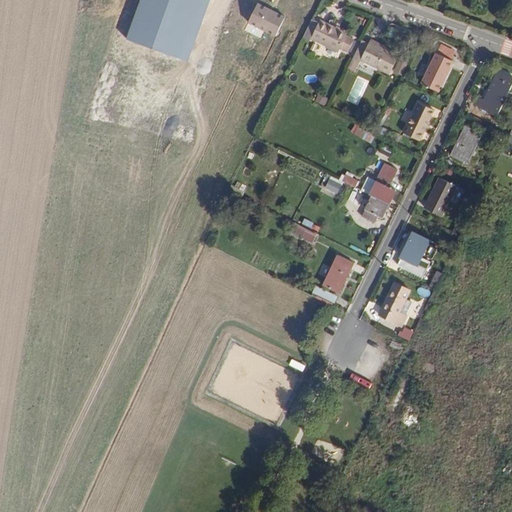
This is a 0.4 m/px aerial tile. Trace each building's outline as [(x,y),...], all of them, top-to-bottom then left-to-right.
[(208,0),(140,0),(127,39),(187,60),(208,0)] [(285,17),(257,3),(248,23),(276,36),(285,17)] [(355,42),(346,38),(348,34),(322,21),(320,24),(313,21),(302,43),(309,47),(311,42),(338,56),(340,51),(348,56),(355,42)] [(438,52),(455,58),(458,50),(442,43),(438,52)] [(388,77),(397,57),(370,45),(369,47),(361,44),(346,73),(355,77),(360,65),(388,77)] [(437,94),(453,57),(438,52),(423,89),(437,94)] [(493,116),(507,83),(493,78),(483,103),(476,101),(474,109),(493,116)] [(421,146),(433,118),(418,111),(406,139),(421,146)] [(466,168),(478,138),(462,130),(449,161),(466,168)] [(388,206),(393,194),(386,191),(393,172),(381,167),(368,196),(388,206)] [(323,185),(339,193),(345,181),(328,173),(323,185)] [(442,219),(456,188),(439,181),(425,211),(442,219)] [(480,198),(484,191),(476,187),(472,195),(480,198)] [(380,223),(388,206),(368,196),(355,222),(367,227),(370,219),(380,223)] [(314,235),(299,228),(296,233),(311,240),(314,235)] [(423,282),(430,264),(421,260),(428,243),(413,236),(398,269),(423,282)] [(339,297),(351,272),(348,271),(351,265),(336,259),(322,289),(339,297)] [(396,321),(409,294),(394,287),(375,324),(399,335),(403,324),(396,321)] [(336,307),(339,297),(322,289),(318,298),(336,307)]
